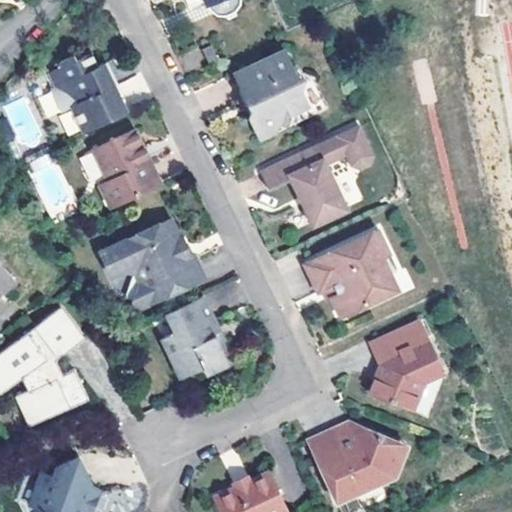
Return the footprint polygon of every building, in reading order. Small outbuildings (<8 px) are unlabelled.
[(184,0),(199,30),(216,21),(221,30),(228,36),(238,36),(246,32),(252,24),(252,15),(247,6),(244,0),(184,0)] [(211,40),(203,44),(210,59),(219,55),(211,40)] [(278,133),(328,109),(315,82),(299,77),(286,51),(238,75),(249,102),(252,107),(255,113),(252,118),(261,137),(277,130),(278,133)] [(103,71),(100,65),(94,68),(87,54),(71,62),(69,57),(56,63),(58,68),(47,73),(54,86),(48,89),(58,112),(67,107),(80,133),(124,111),(112,88),(103,71)] [(109,60),(100,65),(103,71),(112,88),(121,83),(109,60)] [(252,107),(249,102),(246,103),(252,118),(255,113),(252,107)] [(362,121),(265,170),(272,189),(293,179),(302,198),(316,225),(349,209),(326,161),(351,149),(356,160),(365,163),(374,158),(377,150),(362,121)] [(111,210),(160,186),(143,152),(134,133),(92,153),(107,184),(99,187),(111,210)] [(165,213),(146,222),(144,234),(133,229),(104,242),(118,268),(133,261),(140,267),(142,271),(142,274),(139,284),(133,300),(136,306),(203,275),(192,251),(184,255),(181,249),(176,239),(181,229),(171,227),(165,213)] [(146,222),(133,229),(144,234),(146,222)] [(192,251),(181,229),(176,239),(181,249),(184,255),(192,251)] [(377,229),(304,264),(317,292),(332,284),(336,292),(329,296),(340,317),(384,295),(381,290),(395,283),(381,255),(388,252),(377,229)] [(0,261),(0,289),(14,278),(0,261)] [(395,283),(381,290),(384,295),(397,289),(395,283)] [(175,330),(183,347),(195,370),(203,366),(206,373),(232,361),(222,341),(211,319),(216,317),(205,293),(166,312),(175,330)] [(64,306),(0,346),(0,391),(22,378),(27,388),(15,394),(29,423),(87,396),(74,366),(63,371),(55,356),(85,337),(64,306)] [(227,338),(216,317),(211,319),(222,341),(227,338)] [(385,371),(381,383),(376,398),(418,415),(428,388),(444,372),(419,320),(375,342),(387,366),(385,371)] [(175,330),(162,336),(171,353),(183,347),(175,330)] [(385,371),(387,366),(375,342),(364,347),(381,383),(385,371)] [(428,388),(418,415),(432,421),(444,372),(428,388)] [(352,435),(358,418),(353,417),(334,426),(342,441),(347,438),(352,435)] [(399,436),(358,418),(352,435),(347,438),(342,441),(334,426),(307,439),(336,500),(375,481),(373,475),(387,468),(399,436)] [(407,439),(399,436),(387,468),(373,475),(375,481),(395,472),(407,439)] [(88,511),(88,502),(88,489),(91,489),(77,462),(55,474),(53,484),(41,482),(34,511),(88,511)] [(237,484),(231,486),(212,495),(219,511),(282,511),(286,510),(267,470),(247,479),(237,484)] [(237,484),(247,479),(244,472),(228,480),(231,486),(237,484)] [(88,502),(88,511),(96,511),(96,489),(91,489),(88,489),(88,502)]
